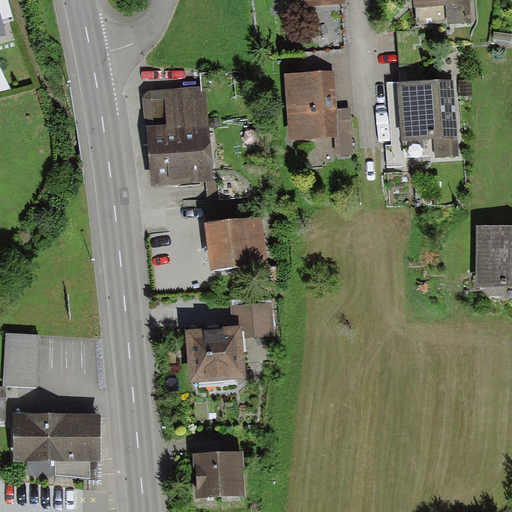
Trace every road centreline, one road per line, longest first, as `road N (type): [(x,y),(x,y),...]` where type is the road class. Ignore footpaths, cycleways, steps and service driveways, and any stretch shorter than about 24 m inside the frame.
road 1 (tertiary): [(144,511),(91,56)]
road 2 (residential): [(365,187),(352,0)]
